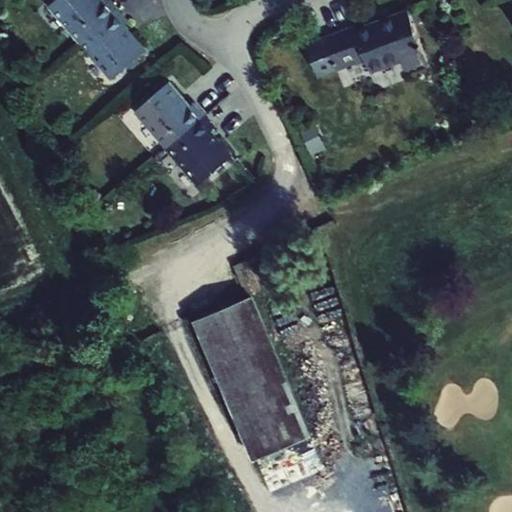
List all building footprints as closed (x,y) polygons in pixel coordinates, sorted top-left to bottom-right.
[(54,0),(50,4),(82,40),(118,9),(110,0),(105,0),(105,1),(104,0),(54,0)] [(118,9),(82,40),(114,78),(146,49),(126,25),(129,22),(118,9)] [(428,62),(408,10),(356,30),(355,27),(325,39),(336,69),(366,59),(371,71),(403,60),(407,70),(428,62)] [(169,83),(137,111),(168,147),(177,140),(205,116),(195,104),(191,107),(169,83)] [(177,140),(168,147),(200,184),(233,156),(213,132),(216,129),(205,116),(177,140)] [(210,186),(199,196),(206,204),(217,194),(210,186)] [(311,435),(252,294),(195,318),(256,458),(311,435)]
